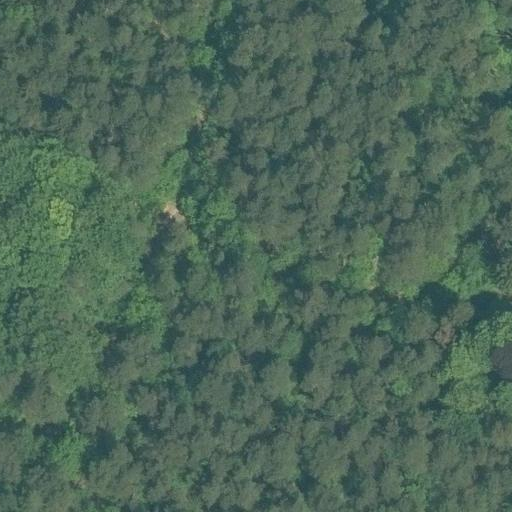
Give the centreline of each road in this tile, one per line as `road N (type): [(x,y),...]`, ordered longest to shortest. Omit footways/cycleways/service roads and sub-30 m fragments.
road 1 (track): [(511,309),(388,307),(320,296),(167,237),(0,156)]
road 2 (track): [(91,511),(79,435),(167,237),(200,137),(218,0)]
